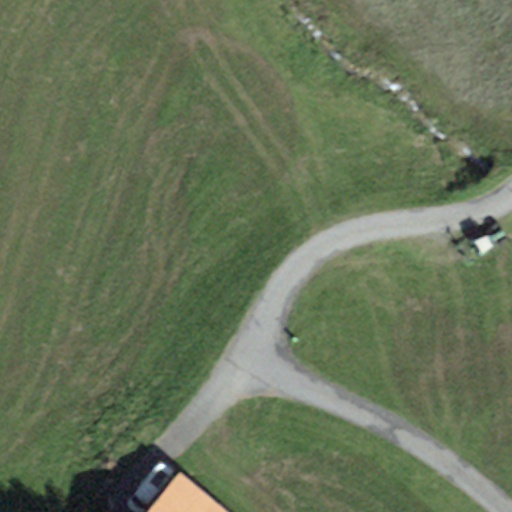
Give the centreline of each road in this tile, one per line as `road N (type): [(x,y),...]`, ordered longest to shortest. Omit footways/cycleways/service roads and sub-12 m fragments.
road 1 (residential): [(241,357),(299,262),(331,240),(473,212),(511,194)]
road 2 (residential): [(241,357),(404,433),(500,511)]
road 3 (residential): [(149,471),(241,357)]
